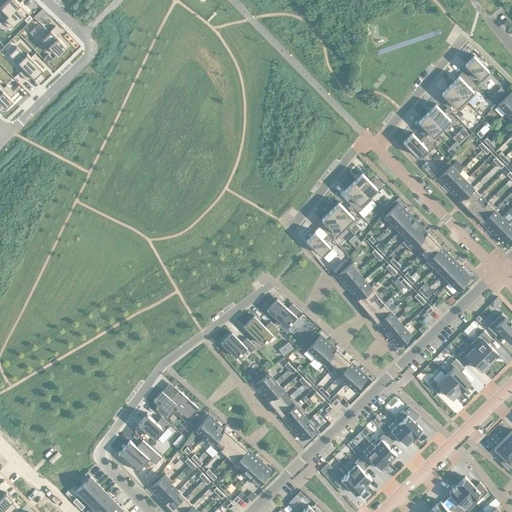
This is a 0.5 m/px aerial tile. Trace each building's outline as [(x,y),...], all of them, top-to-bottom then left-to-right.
[(2,0),(0,2),(0,16),(1,17),(17,0),(2,0)] [(18,0),(17,0),(1,17),(8,25),(26,8),(18,0)] [(43,24),(33,33),(43,44),(46,41),(56,52),(63,45),(64,45),(64,44),(64,43),(64,42),(64,41),(63,41),(55,33),(59,28),(54,23),(50,27),(49,27),(47,29),(43,24)] [(15,44),(7,52),(21,66),(18,69),(26,77),(30,73),(32,75),(41,67),(25,50),(23,52),(15,44)] [(489,70),(472,52),(463,61),(480,78),(489,70)] [(457,72),(449,81),(467,99),(471,103),(479,95),(474,90),(457,72)] [(0,82),(0,102),(0,103),(1,103),(1,104),(2,104),(3,104),(3,103),(4,103),(11,96),(9,94),(13,90),(5,81),(2,84),(0,82)] [(467,99),(449,81),(440,89),(458,108),(467,99)] [(494,89),(488,95),(492,99),(498,94),(494,89)] [(497,102),(505,109),(511,101),(511,90),(510,89),(497,102)] [(425,109),(442,127),(451,119),(434,101),(425,109)] [(454,106),(451,109),(460,119),(465,114),(460,108),(458,110),(454,106)] [(434,135),(442,127),(425,109),(417,118),(434,135)] [(424,125),(419,129),(424,134),(428,130),(424,125)] [(401,138),(419,157),(433,144),(422,132),(418,137),(410,129),(401,138)] [(436,175),(444,182),(457,170),(450,162),(436,175)] [(360,169),(352,178),(370,196),(369,195),(382,183),(373,173),(368,177),(360,169)] [(444,182),(451,190),(464,177),(457,170),(444,182)] [(451,190),(458,197),(471,184),(464,177),(451,190)] [(370,196),(352,178),(343,186),(350,194),(346,198),(357,209),(370,196)] [(458,197),(465,204),(478,192),(471,184),(458,197)] [(465,204),(472,212),(485,199),(485,198),(478,192),(465,204)] [(472,212),(480,219),(493,206),(495,205),(487,197),(485,198),(485,199),(472,212)] [(337,199),(328,207),(345,225),(354,216),(337,199)] [(383,212),(390,220),(391,220),(404,207),(396,200),(383,212)] [(480,219),(487,226),(500,213),(493,206),(480,219)] [(345,225),(328,207),(320,215),(337,233),(345,225)] [(389,221),(396,229),(411,215),(404,207),(391,220),(390,220),(389,221)] [(487,226),(494,233),(507,221),(500,213),(487,226)] [(404,237),(405,235),(418,222),(411,215),(396,229),(404,237)] [(511,226),(507,221),(494,233),(501,241),(511,230),(511,226)] [(405,235),(412,242),(425,229),(418,222),(405,235)] [(305,236),(322,254),(331,245),(313,228),(305,236)] [(412,242),(419,249),(432,236),(425,229),(412,242)] [(417,251),(425,258),(439,244),(432,236),(419,249),(417,251)] [(432,266),(434,264),(447,251),(439,244),(425,258),(432,266)] [(434,264),(441,271),(454,258),(447,251),(434,264)] [(441,271),(448,278),(461,266),(454,258),(441,271)] [(335,272),(342,280),(356,269),(358,267),(351,259),(335,272)] [(461,266),(448,278),(455,286),(468,273),(461,266)] [(342,280),(349,288),(363,276),(356,269),(342,280)] [(396,275),(391,280),(398,287),(403,283),(398,278),(399,278),(396,275)] [(349,288),(355,296),(369,284),(363,276),(349,288)] [(355,296),(362,304),(376,292),(378,291),(371,282),(369,284),(355,296)] [(362,304),(368,312),(382,300),(376,292),(362,304)] [(450,294),(446,298),(450,302),(454,297),(450,294)] [(285,324),(295,313),(296,314),(300,309),(290,300),(286,305),(276,296),(272,300),(271,300),(265,306),(285,324)] [(368,312),(375,319),(389,308),(382,300),(368,312)] [(375,319),(382,327),(396,315),(389,308),(375,319)] [(500,310),(486,324),(494,333),(498,328),(508,339),(511,335),(511,321),(510,320),(511,319),(509,318),(500,310)] [(269,318),(263,323),(253,313),(249,317),(248,316),(241,322),(260,342),(264,338),(265,339),(267,338),(267,337),(272,332),(278,327),(269,318)] [(382,327),(388,335),(402,323),(396,315),(382,327)] [(471,318),(466,322),(471,327),(476,322),(471,318)] [(461,327),(466,332),(471,327),(466,322),(461,327)] [(402,323),(388,335),(395,343),(409,331),(402,323)] [(482,327),(469,340),(472,344),(473,343),(488,359),(496,350),(486,340),(491,336),(482,327)] [(225,332),(219,339),(238,358),(242,354),(243,356),(245,354),(244,354),(250,348),(250,349),(255,344),(245,334),(240,339),(231,329),(226,333),(225,332)] [(314,352),(326,339),(318,331),(306,345),(314,352)] [(287,339),(282,343),(286,349),(292,345),(287,339)] [(334,345),(326,339),(314,352),(312,354),(320,361),(334,345)] [(461,348),(457,352),(465,361),(469,357),(479,367),(488,359),(473,343),(472,344),(464,352),(461,348)] [(329,366),(342,352),(334,345),(320,361),(328,368),(330,366),(329,366)] [(330,366),(337,372),(349,359),(342,352),(329,366),(330,366)] [(452,363),(444,372),(459,387),(468,379),(458,368),(462,364),(453,356),(449,360),(452,363)] [(337,372),(345,379),(357,366),(349,359),(337,372)] [(357,366),(345,379),(353,386),(365,373),(357,366)] [(253,381),(260,389),(274,378),(267,369),(253,381)] [(432,376),(428,381),(436,389),(440,385),(450,395),(458,387),(459,388),(459,387),(444,372),(436,380),(432,376)] [(260,389),(266,397),(280,385),(274,378),(260,389)] [(266,397),(273,405),(287,393),(286,393),(280,385),(266,397)] [(160,388),(152,397),(157,402),(154,405),(163,413),(169,405),(184,418),(196,404),(176,386),(169,395),(160,388)] [(273,405),(279,413),(295,399),(288,391),(286,393),(287,393),(273,405)] [(279,413),(286,420),(300,409),(302,407),(295,399),(279,413)] [(395,415),(394,416),(412,434),(413,434),(417,430),(417,429),(420,426),(412,418),(417,413),(407,404),(402,408),(405,411),(398,418),(395,415)] [(286,420),(293,428),(307,416),(300,409),(286,420)] [(136,420),(155,436),(168,421),(159,413),(155,418),(145,410),(136,420)] [(195,410),(187,419),(192,423),(200,414),(195,410)] [(195,426),(202,432),(203,433),(215,419),(207,412),(195,426)] [(307,416),(293,428),(300,436),(313,424),(307,416)] [(387,424),(382,429),(392,439),(397,435),(404,442),(412,434),(394,416),(386,424),(387,424)] [(201,434),(209,441),(222,426),(215,419),(203,433),(202,432),(201,434)] [(217,448),(218,447),(218,446),(230,433),(222,426),(209,441),(217,448)] [(511,446),(511,428),(510,427),(501,436),(511,446)] [(370,440),(369,440),(387,459),(389,457),(395,450),(388,443),(392,439),(382,429),(377,434),(379,436),(372,443),(370,440)] [(218,446),(218,447),(226,453),(238,439),(230,433),(218,446)] [(511,462),(511,446),(501,436),(493,445),(503,455),(498,459),(507,468),(511,462)] [(128,437),(116,450),(136,467),(147,454),(153,460),(160,453),(141,437),(135,443),(128,437)] [(226,453),(233,460),(245,446),(238,439),(226,453)] [(362,449),(357,453),(367,464),(372,459),(379,466),(382,463),(387,459),(369,440),(361,448),(362,449)] [(233,460),(240,466),(241,467),(253,453),(245,446),(233,460)] [(56,448),(47,457),(50,460),(59,452),(56,448)] [(239,468),(247,475),(261,460),(253,453),(241,467),(240,466),(239,468)] [(354,461),(347,468),(362,483),(370,475),(363,468),(367,464),(357,453),(352,458),(354,461)] [(261,460),(247,475),(255,482),(269,467),(261,460)] [(337,473),(332,478),(341,487),(345,482),(354,491),(357,488),(362,484),(361,484),(362,483),(347,468),(339,475),(337,473)] [(148,485),(156,492),(169,480),(171,478),(163,470),(148,485)] [(81,496),(97,481),(89,473),(73,488),(81,496)] [(463,473),(455,481),(473,500),(486,488),(478,479),(473,484),(463,473)] [(156,492),(163,500),(176,487),(169,480),(156,492)] [(83,495),(90,502),(104,489),(97,481),(81,496),(81,497),(83,495)] [(461,511),(473,500),(455,481),(447,489),(456,499),(452,503),(459,511),(460,511),(461,511)] [(163,500),(170,507),(183,494),(176,487),(163,500)] [(298,488),(292,493),(297,498),(302,492),(298,488)] [(0,490),(0,511),(7,511),(15,504),(9,498),(12,496),(4,489),(1,492),(0,490)] [(112,497),(104,489),(90,502),(98,510),(112,497)] [(170,507),(175,511),(179,511),(190,501),(183,494),(170,507)] [(111,511),(119,504),(112,497),(98,510),(99,511),(111,511)] [(438,498),(430,506),(436,511),(457,511),(459,511),(452,503),(451,502),(447,506),(438,498)] [(490,498),(480,506),(485,511),(494,504),(490,498)] [(179,511),(194,511),(197,509),(190,501),(179,511)] [(296,510),(294,511),(318,511),(319,511),(314,506),(312,507),(307,502),(297,511),(296,510)]
